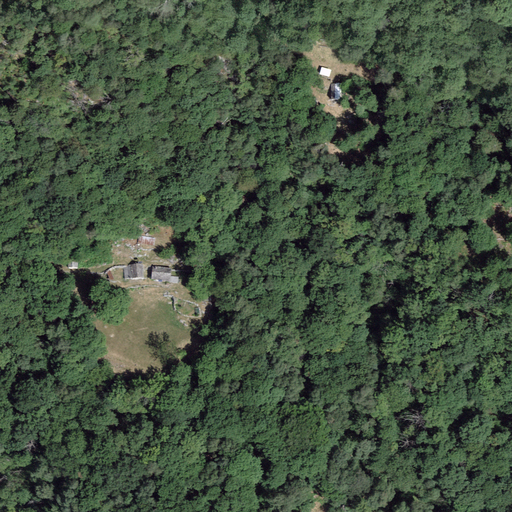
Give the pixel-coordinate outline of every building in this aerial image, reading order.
[(329,79),(331,71),(321,68),(319,76),(329,79)] [(334,103),(345,103),(346,84),(331,84),(330,101),(334,101),(334,103)] [(77,268),(77,256),(68,256),(68,268),(77,268)] [(123,268),(124,279),(131,278),(143,277),(142,263),(129,264),(129,267),(123,268)] [(172,268),(152,266),(151,280),(177,283),(178,277),(171,276),(172,268)]
